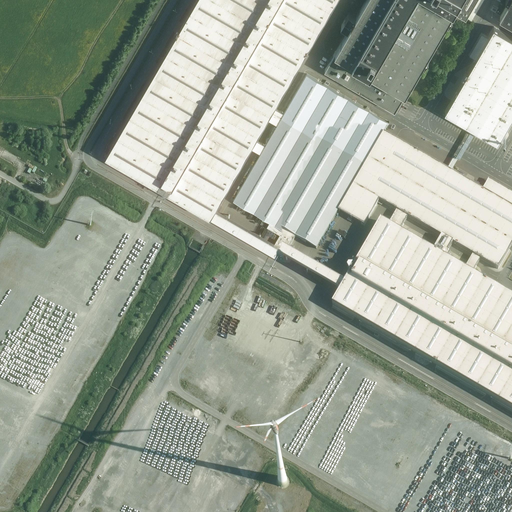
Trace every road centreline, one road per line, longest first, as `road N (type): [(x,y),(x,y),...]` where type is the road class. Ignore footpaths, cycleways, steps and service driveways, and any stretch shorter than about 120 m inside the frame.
road 1 (unclassified): [(174,0),(86,159),(302,290)]
road 2 (unclassified): [(302,290),(294,277),(95,155),(185,0)]
road 3 (unclassified): [(343,0),(310,56),(312,68),(511,183)]
road 4 (track): [(80,157),(68,151),(59,98),(121,0)]
